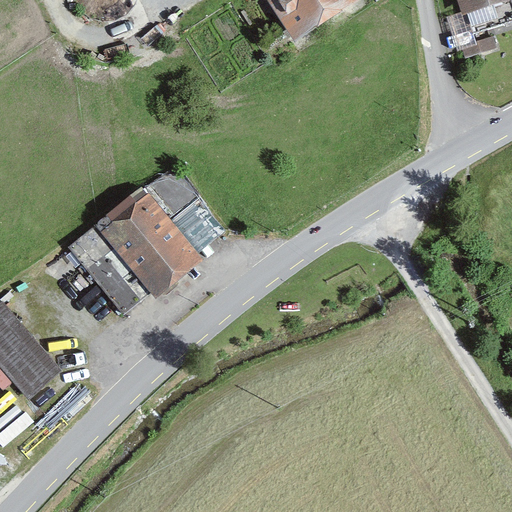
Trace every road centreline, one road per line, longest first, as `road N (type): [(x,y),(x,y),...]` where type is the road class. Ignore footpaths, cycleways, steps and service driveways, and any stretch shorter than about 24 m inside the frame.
road 1 (secondary): [(511,121),(366,204),(258,279),(144,377),(13,511)]
road 2 (track): [(511,432),(366,204)]
road 3 (track): [(424,0),(456,152)]
